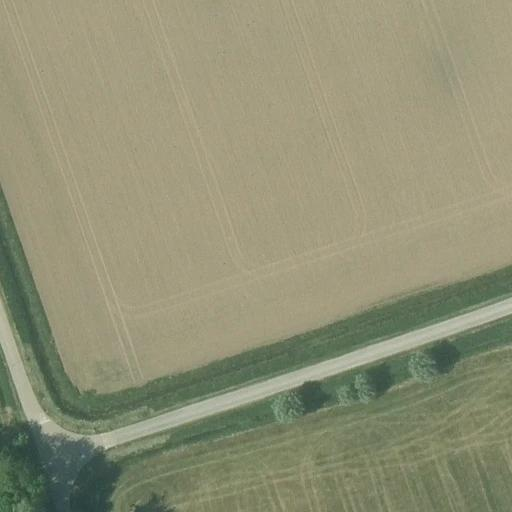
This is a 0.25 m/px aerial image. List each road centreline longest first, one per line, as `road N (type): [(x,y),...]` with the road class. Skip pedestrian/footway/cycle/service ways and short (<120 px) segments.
road 1 (unclassified): [(511,306),(49,462)]
road 2 (unclassified): [(49,462),(0,318)]
